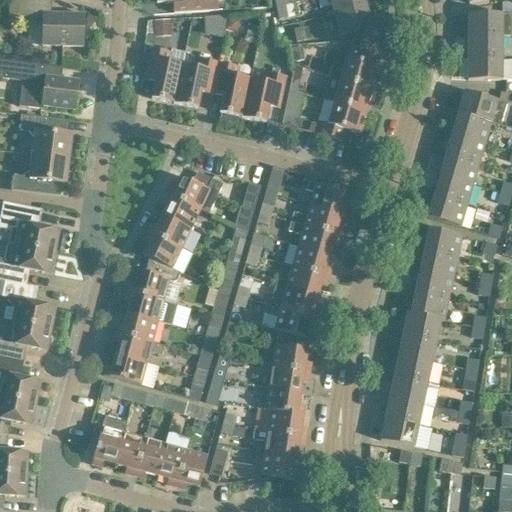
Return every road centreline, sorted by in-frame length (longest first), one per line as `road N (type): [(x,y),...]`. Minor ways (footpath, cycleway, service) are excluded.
road 1 (residential): [(338,502),(356,305),(390,187)]
road 2 (residential): [(390,187),(103,122)]
road 3 (residential): [(51,475),(104,270),(91,231),(94,209)]
road 4 (residential): [(390,187),(422,64),(418,0)]
road 5 (residential): [(194,511),(51,475)]
road 6 (residential): [(103,122),(116,0)]
